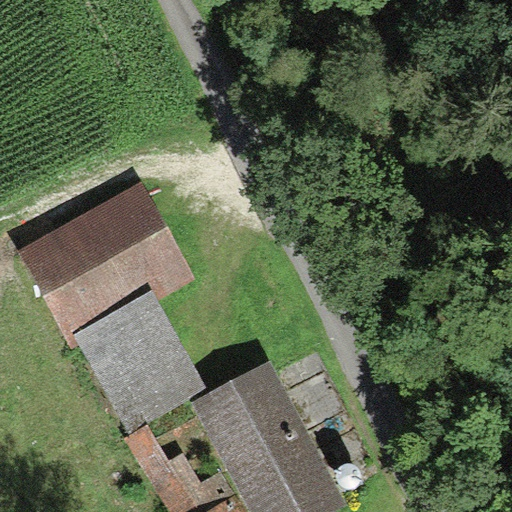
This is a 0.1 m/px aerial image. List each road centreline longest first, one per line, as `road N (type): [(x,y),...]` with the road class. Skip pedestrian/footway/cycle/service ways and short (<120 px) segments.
road 1 (unclassified): [(176,0),(434,511)]
road 2 (track): [(0,227),(98,178),(249,144)]
